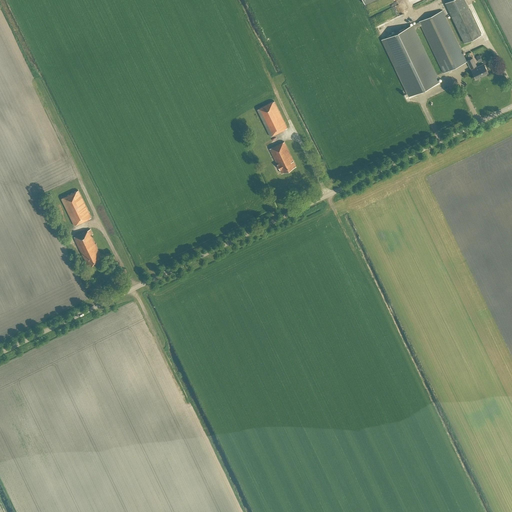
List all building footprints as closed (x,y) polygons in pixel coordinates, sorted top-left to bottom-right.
[(450,0),(445,3),(464,43),(481,35),(464,0),(450,0)] [(421,26),(444,73),(467,62),(442,11),(382,40),(410,97),(440,82),(414,29),(421,26)] [(484,64),(471,70),(476,79),(488,74),(484,64)] [(257,109),(270,136),(287,128),(274,101),(257,109)] [(283,142),(269,149),(281,173),(295,166),(283,142)] [(78,190),(61,198),(74,225),(91,217),(78,190)] [(103,259),(91,235),(93,234),(90,229),(74,237),(76,242),(88,266),(103,259)]
